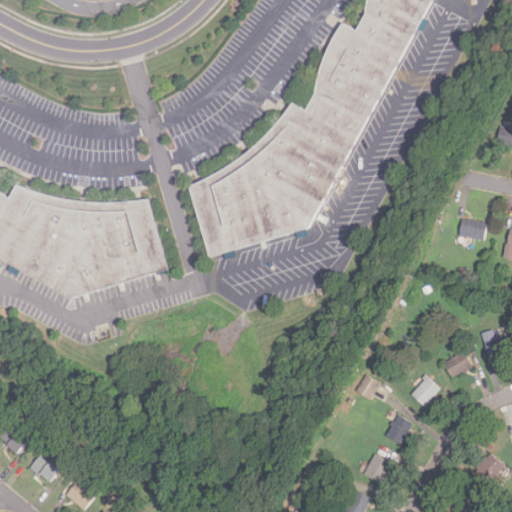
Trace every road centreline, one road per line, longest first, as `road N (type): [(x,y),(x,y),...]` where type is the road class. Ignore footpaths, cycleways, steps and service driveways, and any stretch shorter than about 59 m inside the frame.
road 1 (residential): [(205,0),(155,38),(115,50),(41,43),(0,23)]
road 2 (residential): [(511,395),(455,435),(411,511)]
